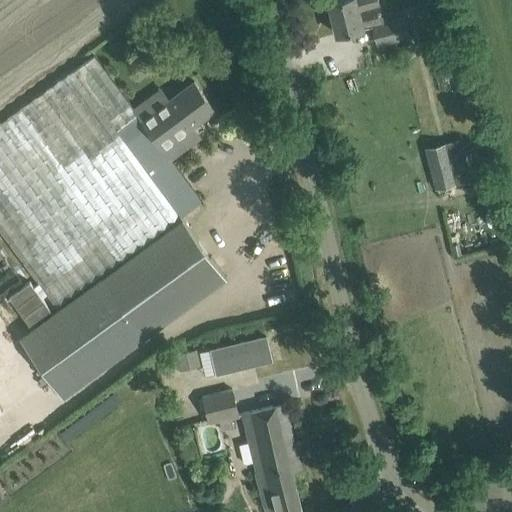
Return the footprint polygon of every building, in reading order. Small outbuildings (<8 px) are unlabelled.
[(332,0),(329,1),(337,33),(373,24),(378,43),(410,34),(406,16),(386,20),(381,0),(332,0)] [(143,118),(96,54),(0,123),(0,228),(38,281),(32,286),(28,280),(8,294),(30,326),(19,334),(64,395),(227,276),(181,214),(202,200),(167,153),(143,118)] [(451,86),(443,57),(432,60),(440,89),(451,86)] [(143,118),(167,153),(170,151),(166,144),(215,108),(195,80),(143,118)] [(472,178),(462,139),(426,148),(436,187),(472,178)] [(266,334),(210,348),(216,373),(272,360),(266,334)] [(196,349),(177,353),(180,369),(200,364),(196,349)] [(211,422),(219,420),(222,430),(234,427),(231,416),(239,414),(232,389),(204,397),(211,422)] [(244,411),(259,470),(256,471),(264,504),(269,503),(271,511),(295,511),(302,511),(292,469),(302,467),(286,401),(266,406),(244,411)]
